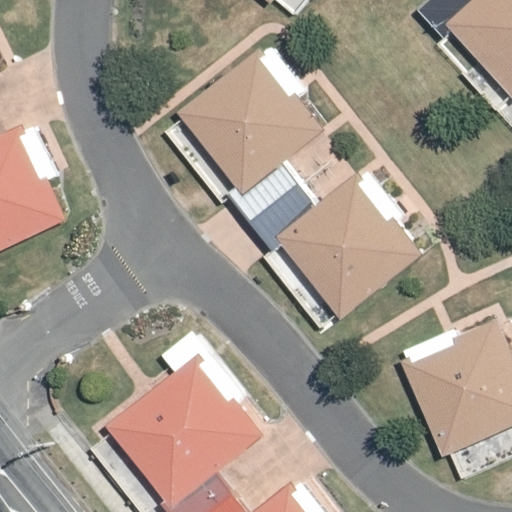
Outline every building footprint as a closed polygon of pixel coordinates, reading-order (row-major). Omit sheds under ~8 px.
[(511,0),(475,0),(450,23),(511,89),(511,0)] [(252,191),(332,127),(268,47),(188,110),(252,191)] [(0,249),(72,217),(30,124),(0,137),(0,249)] [(348,316),(428,252),(364,172),(284,235),(348,316)] [(511,425),(511,333),(505,317),(409,360),(451,452),(511,425)] [(205,352),(113,424),(177,505),(269,432),(205,352)] [(321,511),(297,483),(261,511),(321,511)]
